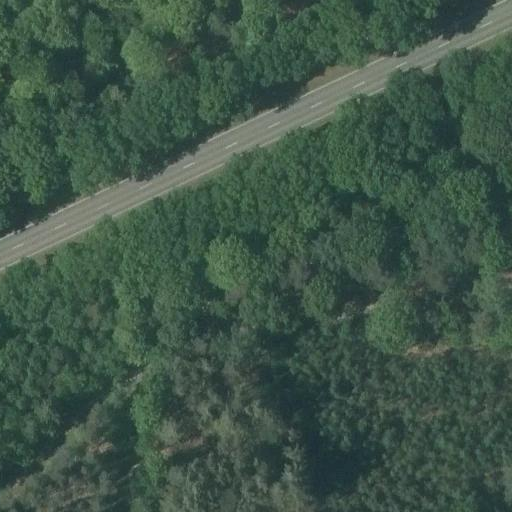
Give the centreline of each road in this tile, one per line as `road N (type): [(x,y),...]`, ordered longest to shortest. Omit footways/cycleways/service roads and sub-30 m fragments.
road 1 (secondary): [(0,253),(511,12)]
road 2 (track): [(124,511),(131,367)]
